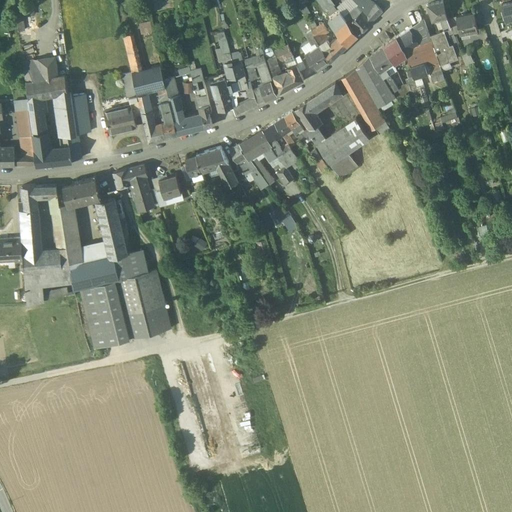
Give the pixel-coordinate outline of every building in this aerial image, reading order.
[(310,13),(303,1),(305,0),(295,0),(305,16),(310,13)] [(331,0),(329,0),(322,5),(326,11),(335,6),(336,5),(331,0)] [(363,0),(359,4),(356,6),(371,22),(382,11),(371,0),(363,0)] [(443,1),(428,4),(433,20),(441,18),(447,17),(443,1)] [(511,1),(502,5),(502,4),(506,19),(511,17),(511,1)] [(345,2),(339,7),(345,16),(352,10),(345,2)] [(335,6),(326,11),(329,15),(337,9),(335,6)] [(345,16),(344,17),(345,18),(347,20),(354,29),(356,27),(361,32),(371,22),(356,6),(352,10),(345,16)] [(22,12),(16,13),(19,31),(25,30),(22,12)] [(474,12),(456,16),(457,21),(460,33),(478,29),(474,12)] [(339,13),(330,19),(334,26),(336,30),(347,20),(345,18),(343,19),(339,13)] [(447,17),(441,18),(445,30),(451,27),(449,23),(448,18),(447,17)] [(330,19),(323,23),(327,30),(334,26),(330,19)] [(430,37),(424,19),(423,19),(410,28),(419,42),(406,50),(408,57),(409,63),(410,67),(424,62),(428,73),(430,72),(441,68),(430,37)] [(317,26),(314,20),(310,23),(309,24),(312,30),(317,26)] [(331,46),(325,52),(329,60),(330,61),(358,35),(354,29),(347,20),(336,30),(341,38),(335,43),(335,42),(331,46)] [(151,21),(139,24),(142,34),(153,31),(151,21)] [(317,26),(312,30),(320,44),(321,45),(327,39),(324,34),(323,33),(327,30),(323,23),(317,26)] [(410,28),(397,36),(406,50),(419,42),(410,28)] [(216,32),(222,52),(230,50),(224,30),(216,32)] [(320,44),(312,30),(306,34),(312,44),(315,42),(318,46),(320,44)] [(443,33),(430,37),(440,64),(456,58),(452,46),(449,47),(443,33)] [(140,70),(131,34),(124,35),(132,72),(140,70)] [(406,50),(397,36),(384,45),(394,63),(408,57),(406,50)] [(327,39),(321,45),(325,52),(331,46),(327,39)] [(318,46),(305,54),(316,69),(329,60),(325,52),(321,45),(320,44),(318,46)] [(288,45),(276,50),(278,55),(279,55),(280,59),(293,54),(291,49),(288,45)] [(384,45),(370,55),(380,72),(386,68),(394,63),(384,45)] [(230,52),(223,54),(225,63),(233,61),(230,52)] [(264,54),(245,60),(251,80),(257,78),(255,68),(259,67),(268,64),(264,54)] [(380,72),(370,55),(356,68),(378,107),(391,100),(395,97),(393,93),(389,87),(380,72)] [(54,56),(24,61),(27,80),(57,76),(54,56)] [(275,56),(268,59),(274,76),(281,74),(275,56)] [(306,67),(300,56),(294,58),(297,64),(300,71),(306,67)] [(233,61),(225,63),(226,70),(229,78),(236,76),(237,76),(236,75),(245,73),(242,61),(234,63),(233,61)] [(424,62),(410,67),(414,77),(428,73),(424,62)] [(140,70),(132,72),(137,94),(147,92),(159,89),(166,87),(164,80),(161,64),(140,70)] [(268,64),(259,67),(263,80),(267,82),(271,80),(272,81),(273,80),(268,64)] [(297,64),(289,67),(290,71),(288,71),(292,86),(304,79),(300,71),(297,64)] [(180,74),(191,71),(189,65),(178,68),(180,74)] [(356,68),(344,76),(373,128),(375,127),(386,121),(378,107),(356,68)] [(395,83),(386,68),(380,72),(389,87),(395,83)] [(441,68),(430,72),(433,81),(444,77),(441,68)] [(201,69),(192,72),(194,81),(204,79),(201,69)] [(281,74),(274,76),(280,93),(292,86),(288,71),(281,74)] [(132,72),(123,74),(128,97),(129,97),(138,95),(137,94),(132,72)] [(245,73),(236,75),(237,76),(236,76),(238,83),(247,81),(245,73)] [(57,76),(27,80),(29,99),(40,97),(61,94),(69,93),(69,92),(65,74),(57,76)] [(182,74),(174,77),(176,83),(186,81),(182,74)] [(174,77),(164,80),(166,87),(169,97),(178,94),(176,83),(174,77)] [(414,77),(408,78),(405,79),(407,84),(413,82),(414,86),(416,85),(414,77)] [(225,79),(211,82),(215,97),(230,93),(225,79)] [(250,98),(238,104),(240,108),(239,109),(240,113),(258,104),(258,103),(253,89),(253,88),(251,80),(247,81),(249,88),(247,88),(250,98)] [(267,82),(260,86),(266,99),(277,94),(272,81),(271,80),(267,82)] [(247,81),(238,83),(240,90),(247,88),(249,88),(247,81)] [(336,82),(313,96),(319,105),(320,106),(342,91),(336,82)] [(395,83),(389,87),(393,93),(398,88),(395,83)] [(260,86),(253,89),(258,103),(266,99),(260,86)] [(398,88),(393,93),(395,97),(397,99),(406,93),(401,86),(398,88)] [(425,86),(417,88),(423,107),(431,105),(425,86)] [(166,87),(159,89),(162,101),(169,99),(169,97),(166,87)] [(24,89),(14,91),(15,98),(17,98),(25,97),(24,89)] [(69,93),(61,94),(62,102),(73,101),(73,95),(72,94),(69,92),(69,93)] [(147,92),(137,94),(138,95),(141,112),(152,109),(149,95),(147,92)] [(230,93),(215,97),(219,111),(233,107),(233,106),(231,97),(230,93)] [(86,94),(73,95),(73,101),(77,132),(91,130),(86,94)] [(178,94),(169,97),(169,99),(174,120),(175,120),(183,118),(181,109),(182,108),(178,94)] [(208,94),(197,97),(201,114),(206,127),(213,125),(209,111),(212,110),(208,94)] [(138,95),(129,97),(131,105),(132,105),(134,116),(142,114),(141,112),(138,95)] [(25,97),(17,98),(19,109),(30,107),(28,99),(28,96),(25,97)] [(319,105),(313,96),(307,101),(313,110),(319,105)] [(40,97),(29,99),(28,99),(30,107),(30,111),(42,108),(40,97)] [(12,99),(0,100),(0,116),(14,114),(12,99)] [(162,101),(160,102),(162,110),(166,122),(174,120),(169,99),(162,101)] [(73,101),(62,102),(66,135),(68,134),(68,135),(78,134),(77,132),(73,101)] [(313,110),(307,101),(306,101),(296,108),(309,127),(309,128),(317,124),(321,122),(313,110)] [(131,105),(104,111),(109,132),(137,126),(134,116),(132,105),(131,105)] [(30,107),(19,109),(24,154),(35,153),(35,150),(32,135),(34,134),(30,111),(30,107)] [(478,107),(472,108),(474,115),(480,114),(478,107)] [(42,108),(30,111),(34,134),(35,134),(45,132),(42,108)] [(152,109),(141,112),(142,114),(148,142),(159,139),(155,124),(152,109)] [(293,110),(285,115),(292,127),(299,123),(300,122),(293,110)] [(456,112),(441,117),(443,122),(458,117),(456,112)] [(183,118),(175,120),(178,134),(206,127),(201,114),(186,117),(185,117),(185,118),(183,118)] [(292,127),(285,115),(275,122),(283,133),(287,131),(292,127)] [(326,138),(317,143),(317,144),(319,146),(331,163),(349,151),(370,137),(356,117),(326,138)] [(166,122),(163,123),(166,137),(178,134),(175,120),(174,120),(166,122)] [(386,121),(375,127),(379,133),(390,127),(386,121)] [(275,122),(262,130),(272,145),(278,155),(282,152),(280,148),(281,147),(276,139),(277,138),(277,137),(283,133),(275,122)] [(163,123),(155,124),(159,139),(166,137),(163,123)] [(299,123),(292,127),(297,134),(304,129),(299,123)] [(438,132),(444,130),(442,123),(436,126),(438,132)] [(326,138),(317,124),(309,128),(309,127),(307,128),(313,137),(317,143),(326,138)] [(262,130),(240,143),(247,156),(248,158),(255,154),(272,145),(262,130)] [(295,144),(287,131),(283,133),(289,143),(291,147),(295,144)] [(45,132),(35,134),(37,149),(51,148),(48,132),(47,132),(45,132)] [(283,133),(277,137),(277,138),(276,139),(281,147),(289,143),(283,133)] [(66,135),(60,135),(62,146),(70,145),(68,135),(68,134),(66,135)] [(78,134),(68,135),(70,145),(73,160),(82,157),(78,134)] [(313,137),(304,144),(310,152),(315,149),(319,146),(317,144),(317,143),(313,137)] [(240,143),(230,149),(236,159),(237,162),(247,156),(240,143)] [(281,147),(280,148),(282,152),(291,147),(289,143),(281,147)] [(62,146),(55,147),(56,162),(73,160),(70,145),(62,146)] [(221,146),(197,154),(202,171),(210,168),(209,164),(216,162),(228,158),(221,146)] [(0,148),(0,164),(15,164),(15,154),(15,147),(0,148)] [(37,149),(36,149),(38,164),(56,162),(55,147),(51,148),(37,149)] [(282,152),(278,155),(285,166),(286,166),(298,158),(291,147),(282,152)] [(328,168),(315,149),(310,152),(323,172),(328,168)] [(349,151),(331,163),(340,177),(358,165),(349,151)] [(35,153),(24,154),(25,163),(37,163),(35,153)] [(24,154),(15,154),(15,164),(25,163),(24,154)] [(197,154),(186,157),(191,174),(201,171),(202,171),(197,154)] [(271,176),(255,154),(248,158),(249,160),(250,159),(265,179),(266,180),(271,176)] [(247,156),(237,162),(236,159),(235,159),(239,168),(234,170),(239,180),(247,176),(248,179),(257,175),(264,186),(268,183),(266,180),(265,179),(250,159),(249,160),(248,158),(247,156)] [(228,158),(216,162),(225,179),(228,185),(239,180),(234,170),(228,158)] [(145,163),(127,168),(129,175),(145,172),(147,171),(145,163)] [(283,169),(277,172),(285,184),(293,178),(286,167),(283,169)] [(127,168),(114,172),(118,187),(131,183),(129,175),(127,168)] [(201,171),(191,174),(192,179),(197,181),(205,179),(201,171)] [(132,186),(147,183),(145,172),(129,175),(131,183),(132,186)] [(166,174),(152,178),(155,188),(159,201),(161,206),(168,204),(166,197),(165,197),(159,179),(167,176),(166,174)] [(167,176),(159,179),(165,197),(166,197),(182,192),(176,174),(167,176)] [(96,177),(73,182),(77,201),(100,196),(98,185),(99,185),(99,183),(97,184),(96,177)] [(225,179),(215,183),(218,188),(227,184),(227,185),(228,185),(225,179)] [(73,182),(57,186),(59,194),(60,205),(61,205),(70,203),(77,201),(73,182)] [(133,194),(148,191),(147,183),(132,186),(133,194)] [(57,185),(36,185),(35,184),(23,185),(24,199),(19,200),(20,210),(38,208),(36,195),(51,195),(59,194),(57,186),(57,185)] [(155,188),(148,191),(152,203),(159,201),(155,188)] [(148,191),(133,194),(137,210),(153,205),(152,203),(148,191)] [(198,191),(192,193),(198,207),(203,204),(198,191)] [(59,194),(51,195),(54,211),(61,210),(60,205),(59,194)] [(115,196),(96,201),(100,218),(119,214),(116,204),(115,196)] [(75,215),(72,211),(70,203),(61,205),(62,210),(64,222),(68,248),(71,266),(83,263),(80,245),(75,215)] [(285,206),(279,209),(285,218),(287,216),(290,221),(294,218),(285,206)] [(38,208),(20,210),(22,235),(40,233),(38,208)] [(61,210),(54,211),(55,223),(64,222),(62,210),(61,210)] [(119,214),(100,218),(105,239),(109,257),(114,255),(114,256),(128,253),(128,252),(126,243),(119,214)] [(64,222),(55,223),(59,249),(61,248),(68,248),(64,222)] [(40,233),(22,235),(22,237),(23,252),(41,250),(40,233)] [(194,244),(202,249),(208,242),(200,236),(194,244)] [(16,237),(0,238),(0,260),(9,260),(9,258),(17,258),(16,237)] [(105,239),(80,245),(83,263),(109,257),(105,239)] [(261,251),(270,249),(267,239),(258,241),(261,251)] [(41,250),(23,252),(23,257),(25,272),(63,268),(61,248),(59,249),(41,250)] [(68,248),(61,248),(63,268),(70,268),(71,268),(71,266),(68,248)] [(157,269),(147,271),(142,249),(128,252),(128,253),(114,256),(119,277),(116,278),(130,337),(171,327),(157,269)] [(83,263),(71,266),(71,268),(74,288),(116,278),(119,277),(114,256),(114,255),(109,257),(83,263)] [(63,268),(25,272),(27,304),(45,300),(44,292),(44,285),(72,281),(70,268),(63,268)] [(116,278),(80,286),(95,346),(130,337),(116,278)] [(68,286),(44,292),(45,300),(69,294),(68,286)] [(171,372),(173,384),(185,382),(183,370),(171,372)] [(274,511),(285,511),(274,472),(265,474),(274,511)]
